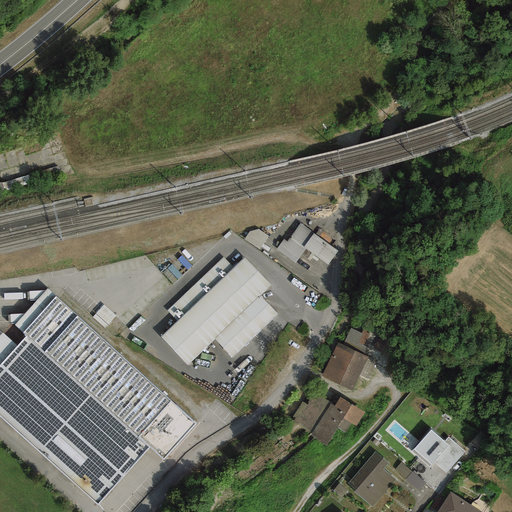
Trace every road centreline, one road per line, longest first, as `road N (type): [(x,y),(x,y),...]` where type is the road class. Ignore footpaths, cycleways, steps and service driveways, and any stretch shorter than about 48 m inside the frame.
road 1 (residential): [(143,511),(301,369),(336,287),(356,147)]
road 2 (track): [(301,369),(338,395),(360,399),(378,386),(389,387),(393,399),(296,511)]
road 3 (track): [(356,147),(396,93),(425,25),(454,0)]
